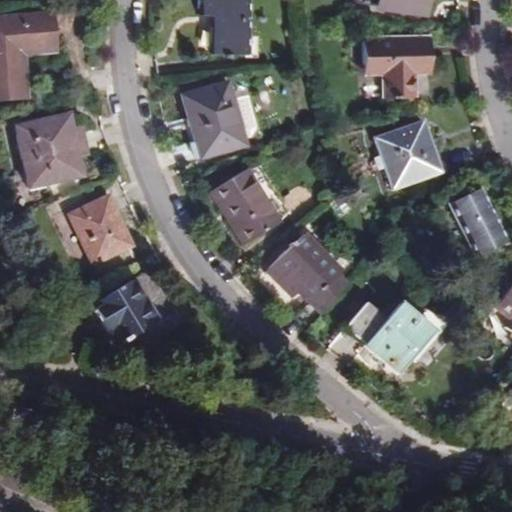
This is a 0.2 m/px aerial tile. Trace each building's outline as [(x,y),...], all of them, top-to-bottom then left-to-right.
[(247,52),(249,0),(201,0),(201,12),(213,12),(212,50),(247,52)] [(419,12),(421,0),(374,0),(374,3),(419,12)] [(54,52),(52,19),(0,21),(0,103),(23,103),(21,53),(54,52)] [(428,70),(427,37),(361,39),(362,73),(383,72),(384,96),(412,96),(410,71),(428,70)] [(247,141),(228,80),(184,93),(199,137),(193,139),(199,157),(247,141)] [(80,180),(68,122),(17,132),(30,191),(80,180)] [(443,173),(423,122),(378,138),(397,189),(443,173)] [(246,241),(280,218),(245,166),(210,188),(246,241)] [(510,239),(483,184),(454,200),(481,253),(510,239)] [(99,265),(131,247),(105,203),(71,222),(99,265)] [(315,280),(335,299),(362,266),(356,260),(360,255),(322,218),(283,259),(294,270),(299,265),(315,280)] [(153,273),(145,262),(117,277),(123,288),(90,307),(114,346),(156,323),(134,283),(153,273)] [(299,265),(294,270),(309,285),(315,280),(299,265)] [(134,283),(156,323),(192,354),(197,353),(199,327),(153,273),(134,283)] [(511,283),(487,321),(511,337),(511,283)] [(399,376),(434,332),(399,306),(386,322),(365,306),(344,332),(399,376)] [(29,427),(31,412),(13,410),(11,425),(29,427)]
